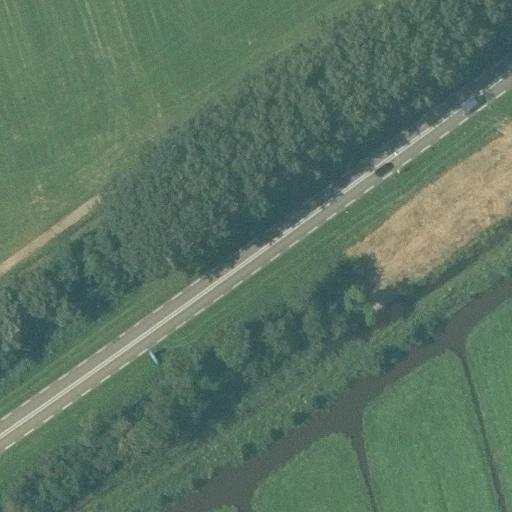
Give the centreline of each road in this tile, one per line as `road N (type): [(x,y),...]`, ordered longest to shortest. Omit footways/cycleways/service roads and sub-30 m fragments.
road 1 (primary): [(0,436),(511,71)]
road 2 (track): [(398,0),(0,271)]
road 3 (track): [(130,511),(511,257)]
